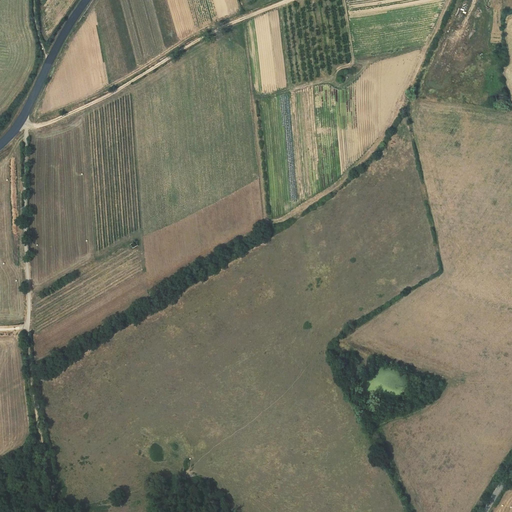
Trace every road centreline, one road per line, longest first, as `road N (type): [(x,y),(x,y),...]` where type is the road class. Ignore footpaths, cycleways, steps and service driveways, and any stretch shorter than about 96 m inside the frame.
road 1 (track): [(25,127),(116,88),(225,23),(289,0)]
road 2 (track): [(27,327),(25,127)]
road 3 (track): [(47,511),(53,495),(27,327)]
road 4 (primary): [(0,144),(85,0)]
